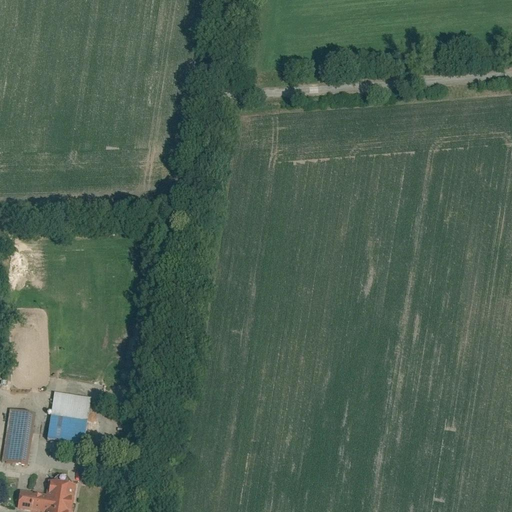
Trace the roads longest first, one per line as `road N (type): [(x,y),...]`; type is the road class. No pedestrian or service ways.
road 1 (unclassified): [(153,511),(222,100)]
road 2 (unclassified): [(222,100),(511,77)]
